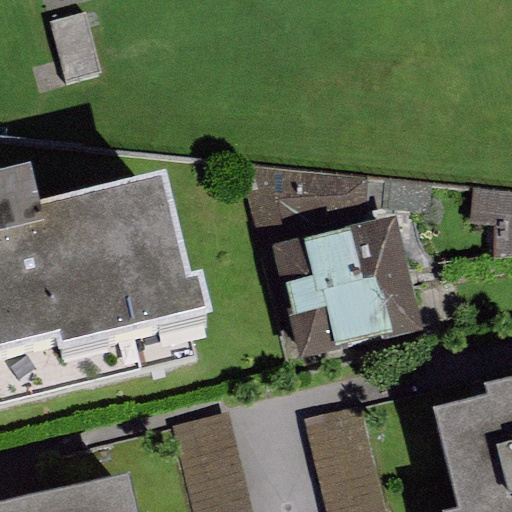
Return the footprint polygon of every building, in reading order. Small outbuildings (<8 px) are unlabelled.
[(0,406),(193,359),(181,311),(208,305),(200,272),(189,274),(163,171),(39,202),(29,163),(0,170),(0,406)] [(511,193),(472,190),(468,222),(492,225),(490,258),(511,256),(511,193)] [(396,216),(272,244),(297,356),(421,328),(396,216)] [(511,511),(511,377),(482,384),(485,397),(433,409),(458,511),(451,511),(511,511)] [(328,482),(384,467),(367,406),(311,421),(328,482)] [(263,511),(245,413),(193,422),(210,511),(263,511)] [(136,511),(127,472),(0,501),(0,511),(136,511)]
